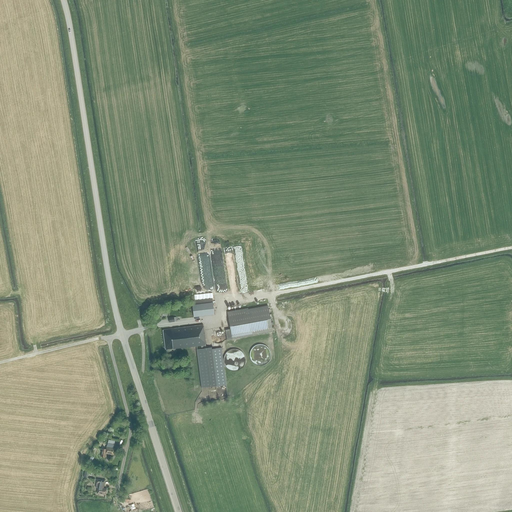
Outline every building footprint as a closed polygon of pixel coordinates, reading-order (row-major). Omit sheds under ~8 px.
[(193,317),(214,315),(213,303),(192,305),(193,317)] [(232,338),(272,331),(268,305),(248,309),(247,308),(227,311),(230,325),(231,334),(232,338)] [(165,350),(169,349),(169,352),(172,351),(171,349),(196,346),(201,388),(209,387),(221,385),(216,348),(212,349),(211,347),(206,348),(203,325),(163,330),(165,350)] [(113,448),(114,445),(115,440),(108,439),(108,444),(107,443),(106,449),(102,449),(101,457),(105,457),(106,453),(113,455),(114,449),(113,448)] [(97,479),(96,483),(96,487),(98,488),(97,494),(106,495),(107,489),(103,488),(104,480),(97,479)]
